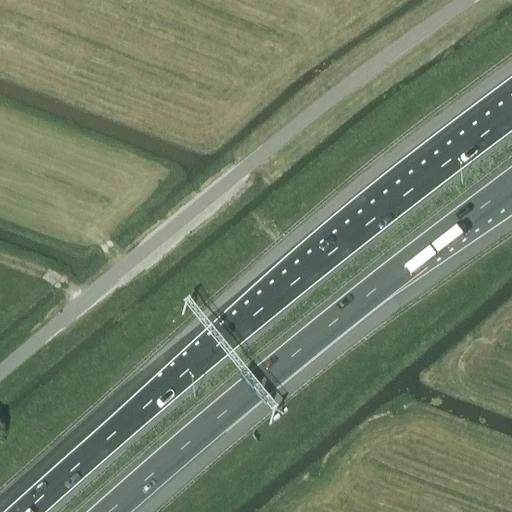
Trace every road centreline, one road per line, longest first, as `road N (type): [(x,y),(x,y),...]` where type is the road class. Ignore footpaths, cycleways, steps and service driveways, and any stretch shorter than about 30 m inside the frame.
road 1 (motorway): [(511,113),(332,251),(25,511)]
road 2 (unclassified): [(0,374),(258,159),(467,0)]
road 3 (motorway): [(109,511),(252,388),(511,186)]
